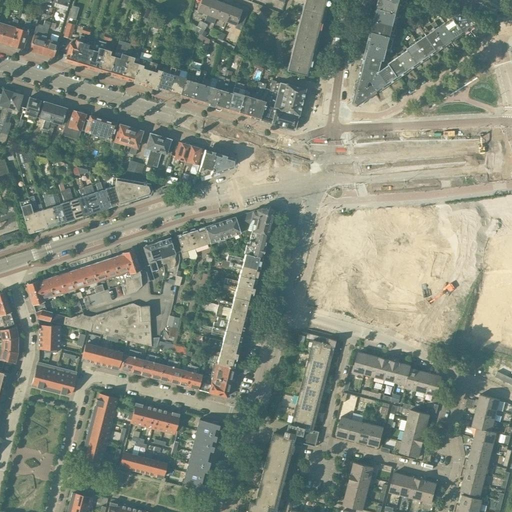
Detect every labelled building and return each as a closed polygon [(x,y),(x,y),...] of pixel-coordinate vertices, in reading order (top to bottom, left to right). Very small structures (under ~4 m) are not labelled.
[(200,0),(197,10),(207,14),(212,0),(200,0)] [(207,14),(205,20),(214,23),(216,18),(222,3),(215,0),(212,0),(207,14)] [(307,0),(301,24),(289,71),(306,75),(324,0),(307,0)] [(395,0),(379,0),(377,8),(397,13),(399,4),(403,5),(404,2),(395,0)] [(226,22),(232,6),(222,3),(216,18),(226,22)] [(75,19),(79,8),(73,6),(70,18),(75,19)] [(232,6),(226,22),(236,25),(235,28),(240,30),(247,14),(241,11),(241,10),(232,6)] [(143,7),(141,14),(148,16),(150,10),(143,7)] [(374,19),(394,24),(396,15),(400,16),(401,14),(397,13),(377,8),(374,19)] [(457,11),(452,14),(460,24),(465,32),(476,24),(479,22),(457,11)] [(441,16),(444,20),(446,24),(456,38),(465,32),(460,24),(452,14),(451,15),(452,17),(449,20),(445,14),(441,16)] [(0,39),(0,42),(10,45),(16,27),(18,20),(13,19),(12,22),(13,24),(13,26),(5,24),(0,39)] [(394,24),(374,19),(371,31),(395,38),(396,35),(391,33),(394,25),(394,24)] [(433,24),(434,27),(447,44),(456,38),(446,24),(444,20),(442,21),(444,24),(442,24),(439,26),(438,24),(435,20),(432,23),(433,24)] [(22,29),(16,27),(10,45),(22,49),(30,22),(26,21),(24,27),(22,27),(22,29)] [(50,22),(48,28),(54,30),(56,23),(50,21),(50,22)] [(68,23),(64,36),(71,38),(75,25),(68,23)] [(28,51),(40,54),(45,38),(48,28),(43,26),(43,25),(37,24),(28,51)] [(423,29),(427,35),(438,51),(447,44),(434,27),(433,28),(434,30),(430,32),(427,27),(423,29)] [(371,31),(368,43),(386,48),(388,38),(395,40),(395,38),(371,31)] [(207,45),(209,39),(199,33),(196,41),(207,45)] [(50,39),(45,38),(40,54),(53,58),(57,42),(57,41),(58,36),(52,34),(50,39)] [(64,54),(62,61),(65,62),(70,64),(70,63),(76,65),(83,42),(84,38),(84,36),(81,35),(79,39),(81,40),(80,41),(76,40),(75,44),(70,42),(66,55),(64,54)] [(428,57),(438,51),(427,35),(417,41),(428,57)] [(86,68),(87,68),(93,49),(88,48),(89,44),(85,42),(86,39),(84,38),(83,42),(76,65),(80,66),(80,67),(85,69),(86,68)] [(95,39),(93,49),(87,68),(87,69),(92,71),(92,70),(98,72),(105,48),(104,48),(106,42),(95,39)] [(115,77),(121,78),(128,55),(130,47),(131,44),(119,40),(115,56),(109,75),(110,75),(110,76),(115,77)] [(408,48),(409,49),(418,64),(428,57),(417,41),(408,48)] [(368,43),(365,54),(383,59),(386,48),(368,43)] [(105,48),(98,72),(103,73),(102,74),(108,75),(109,75),(115,56),(110,54),(111,50),(105,48)] [(409,70),(418,64),(409,49),(399,56),(409,70)] [(141,51),(138,63),(132,82),(145,86),(152,61),(154,55),(141,51)] [(383,59),(365,54),(362,66),(380,70),(386,62),(387,60),(383,59)] [(128,55),(121,78),(126,80),(126,81),(131,82),(132,82),(138,63),(133,61),(134,57),(128,55)] [(409,70),(399,56),(389,62),(390,64),(399,77),(409,70)] [(389,84),(399,77),(390,64),(389,62),(387,60),(386,62),(380,70),(389,84)] [(152,61),(145,86),(156,89),(162,70),(157,69),(156,71),(154,71),(157,63),(152,61)] [(162,70),(156,89),(167,92),(175,68),(170,66),(169,72),(162,70)] [(185,77),(178,96),(183,97),(184,99),(188,100),(189,99),(190,99),(200,70),(188,66),(185,77)] [(208,85),(202,102),(207,104),(208,106),(211,107),(213,106),(226,70),(227,67),(221,66),(216,79),(211,77),(208,85)] [(360,74),(358,80),(367,82),(369,83),(371,86),(376,93),(389,84),(380,70),(362,66),(361,69),(359,70),(359,72),(360,74)] [(175,68),(167,92),(178,96),(185,77),(178,75),(179,69),(175,68)] [(197,101),(202,102),(208,85),(201,83),(202,81),(205,71),(200,70),(190,99),(191,99),(192,102),(195,102),(197,101)] [(226,70),(213,106),(214,106),(215,108),(219,110),(220,108),(227,110),(232,92),(225,90),(232,71),(226,70)] [(298,114),(302,99),(283,94),(280,93),(283,82),(272,79),(269,89),(265,101),(264,105),(298,114)] [(354,94),(352,96),(352,99),(352,101),(353,101),(352,103),(357,106),(358,105),(361,105),(364,103),(365,101),(365,100),(376,93),(371,86),(367,89),(366,87),(367,82),(358,80),(356,82),(355,84),(356,86),(357,86),(354,95),(354,94)] [(257,87),(254,97),(248,116),(253,118),(253,119),(257,121),(259,119),(260,120),(264,105),(265,101),(269,89),(265,88),(266,84),(259,82),(257,87)] [(283,82),(280,93),(283,94),(302,99),(305,88),(286,83),(285,83),(283,82)] [(227,110),(237,113),(243,94),(238,92),(239,88),(234,86),(232,92),(227,110)] [(3,108),(0,118),(0,129),(1,130),(13,92),(11,91),(10,90),(7,89),(6,90),(3,89),(1,95),(0,94),(0,105),(4,106),(4,108),(3,108)] [(237,113),(248,116),(254,97),(248,95),(250,91),(245,89),(243,94),(237,113)] [(13,92),(1,130),(0,134),(0,143),(4,145),(11,121),(9,121),(12,110),(12,109),(18,111),(19,106),(22,107),(23,102),(21,101),(23,95),(20,94),(19,92),(16,91),(15,92),(13,92)] [(35,121),(36,117),(41,100),(40,100),(39,98),(36,97),(34,98),(29,97),(24,113),(29,115),(28,119),(35,121)] [(49,126),(55,104),(50,103),(49,102),(46,101),(45,101),(44,101),(39,117),(45,119),(43,128),(44,128),(42,134),(46,136),(49,126)] [(49,126),(46,136),(51,137),(54,128),(55,122),(62,124),(65,125),(68,114),(65,113),(66,108),(65,108),(64,106),(61,105),(60,106),(55,104),(49,126)] [(298,114),(264,105),(260,120),(294,130),(298,114)] [(65,125),(62,134),(78,139),(81,130),(85,131),(88,120),(84,119),(86,114),(84,113),(85,112),(80,110),(80,112),(73,110),(72,115),(68,114),(65,125)] [(88,120),(85,131),(112,139),(113,136),(116,123),(90,115),(88,120)] [(120,143),(125,144),(130,127),(129,127),(129,125),(126,124),(124,125),(119,124),(115,137),(113,136),(112,139),(109,147),(118,150),(120,143)] [(131,127),(130,127),(125,144),(131,146),(129,153),(135,155),(142,131),(137,129),(136,127),(133,126),(131,127)] [(151,165),(160,136),(155,134),(154,132),(151,131),(149,133),(149,132),(144,148),(150,149),(146,164),(151,165)] [(164,137),(160,136),(151,165),(156,167),(161,152),(166,154),(170,139),(169,138),(169,136),(166,135),(164,137)] [(185,161),(190,144),(189,144),(188,143),(185,142),(184,143),(179,141),(172,163),(177,165),(178,159),(185,161)] [(191,145),(190,144),(185,161),(192,163),(189,172),(197,175),(204,151),(201,150),(202,148),(196,146),(196,145),(192,144),(191,145)] [(13,155),(11,148),(4,147),(7,157),(13,155)] [(216,153),(205,149),(204,151),(197,175),(196,178),(210,174),(216,153)] [(19,165),(29,162),(26,153),(16,151),(15,150),(19,165)] [(216,153),(210,174),(230,167),(232,166),(232,165),(232,159),(232,158),(231,157),(227,156),(228,155),(221,153),(220,154),(216,153)] [(47,162),(47,159),(42,157),(37,156),(39,164),(44,163),(47,162)] [(0,174),(11,172),(7,157),(0,159),(0,174)] [(133,173),(136,161),(129,159),(126,170),(133,173)] [(144,163),(136,161),(133,173),(140,175),(144,163)] [(111,206),(119,203),(114,187),(115,180),(116,177),(113,176),(111,186),(105,188),(111,206)] [(176,185),(177,178),(167,176),(165,182),(176,185)] [(149,183),(116,177),(115,180),(114,187),(119,203),(149,194),(151,189),(149,183)] [(98,191),(94,192),(100,210),(108,207),(100,182),(96,183),(98,191)] [(60,204),(65,221),(74,218),(64,189),(62,183),(57,184),(63,203),(60,204)] [(87,186),(83,188),(91,213),(100,210),(94,192),(92,185),(87,186)] [(64,189),(74,218),(83,215),(77,198),(72,199),(68,188),(64,189)] [(80,197),(77,198),(83,215),(91,213),(83,188),(78,189),(80,197)] [(56,224),(47,196),(46,192),(44,193),(44,195),(42,195),(46,208),(42,209),(48,227),(56,224)] [(56,193),(47,196),(56,224),(65,221),(60,204),(56,193)] [(33,196),(28,197),(28,199),(38,230),(48,227),(42,209),(40,204),(36,205),(33,196)] [(28,233),(38,230),(28,199),(19,202),(23,216),(28,233)] [(252,219),(250,225),(249,230),(253,231),(267,235),(274,210),(268,205),(261,208),(253,210),(254,211),(252,212),(253,214),(252,219)] [(325,209),(305,280),(310,281),(311,282),(316,283),(325,286),(336,289),(344,291),(353,294),(404,309),(447,321),(511,340),(511,222),(418,216),(399,214),(356,211),(347,210),(343,210),(342,210),(338,210),(329,209),(325,209)] [(242,215),(245,226),(250,225),(252,219),(253,214),(252,212),(242,215)] [(250,225),(245,226),(242,215),(235,217),(234,217),(239,233),(249,230),(250,225)] [(239,233),(234,217),(205,227),(209,242),(239,233)] [(201,228),(189,232),(193,247),(207,243),(209,242),(205,227),(201,228)] [(245,254),(261,257),(267,235),(253,231),(250,241),(247,240),(243,253),(245,254)] [(189,232),(177,236),(180,245),(178,246),(180,251),(183,259),(187,257),(193,261),(196,255),(193,247),(189,232)] [(157,242),(155,243),(160,258),(162,265),(166,263),(167,268),(173,267),(175,261),(172,254),(174,253),(178,252),(176,245),(178,244),(176,238),(170,240),(170,238),(162,240),(162,239),(156,241),(157,242)] [(154,260),(160,258),(155,242),(143,246),(148,264),(144,265),(148,279),(148,281),(154,279),(152,271),(157,270),(154,260)] [(132,250),(122,253),(127,270),(117,274),(124,295),(135,291),(141,285),(140,274),(138,269),(139,269),(132,250)] [(116,256),(112,258),(117,274),(127,270),(122,253),(116,255),(116,256)] [(243,260),(241,260),(241,259),(228,256),(227,261),(230,261),(258,269),(261,257),(245,254),(243,260)] [(102,261),(107,277),(117,274),(112,258),(107,259),(106,259),(103,259),(102,261)] [(223,260),(222,265),(228,266),(238,269),(239,268),(241,269),(239,275),(239,276),(256,280),(256,279),(258,269),(230,261),(227,261),(223,260)] [(96,263),(91,265),(96,281),(107,277),(102,261),(101,261),(99,261),(97,262),(96,263)] [(81,268),(80,268),(85,284),(96,281),(91,265),(86,266),(84,266),(82,266),(81,268)] [(74,270),(69,272),(74,288),(85,284),(80,268),(79,268),(78,268),(75,269),(74,270)] [(59,275),(58,275),(63,291),(74,288),(69,272),(64,274),(62,273),(59,274),(59,275)] [(52,277),(47,279),(53,295),(63,291),(58,275),(57,276),(56,275),(53,276),(52,277)] [(176,275),(173,283),(179,285),(181,276),(176,275)] [(235,281),(225,278),(224,284),(253,291),(256,280),(239,276),(237,282),(235,281)] [(37,282),(42,298),(52,295),(53,295),(47,279),(42,281),(41,280),(38,281),(37,282)] [(37,282),(36,282),(36,281),(35,282),(34,281),(29,282),(29,284),(27,284),(27,286),(32,304),(35,310),(45,307),(43,300),(43,301),(42,298),(37,282)] [(233,291),(233,290),(235,291),(233,297),(250,301),(253,291),(224,284),(223,289),(233,291)] [(0,316),(3,327),(14,324),(3,292),(0,293),(0,316)] [(219,300),(218,305),(247,313),(250,301),(233,297),(232,304),(230,303),(219,300)] [(62,324),(150,347),(150,338),(148,306),(139,307),(131,302),(89,317),(82,315),(82,314),(69,318),(64,317),(62,324)] [(228,319),(244,324),(247,313),(218,305),(215,316),(218,317),(228,319)] [(37,318),(49,321),(62,324),(64,317),(51,313),(41,310),(35,312),(37,318)] [(166,325),(171,326),(176,328),(179,319),(169,316),(166,325)] [(213,327),(242,334),(244,324),(228,319),(218,317),(216,322),(214,322),(213,327)] [(39,337),(59,337),(59,326),(40,325),(39,337)] [(171,326),(168,336),(174,337),(176,328),(171,326)] [(14,327),(0,330),(0,335),(1,339),(17,337),(14,327)] [(242,334),(213,327),(211,332),(222,334),(224,335),(222,341),(239,345),(242,334)] [(293,416),(291,424),(299,426),(311,429),(318,401),(333,345),(336,346),(337,340),(310,333),(307,333),(306,338),(313,340),(311,348),(313,349),(310,360),(308,360),(304,376),(306,377),(303,388),(301,388),(296,405),(299,405),(296,417),(293,416)] [(16,353),(17,337),(1,339),(2,340),(1,349),(16,353)] [(59,348),(59,337),(39,337),(39,348),(59,348)] [(150,338),(150,347),(155,348),(158,338),(150,338)] [(239,346),(239,345),(222,341),(210,338),(207,349),(236,356),(239,346)] [(172,351),(173,345),(158,342),(157,348),(172,351)] [(93,363),(97,347),(85,344),(81,360),(93,363)] [(172,351),(187,355),(188,348),(173,345),(172,351)] [(97,347),(93,363),(105,366),(109,350),(97,347)] [(14,362),(16,353),(1,349),(0,348),(0,366),(2,367),(4,360),(14,362)] [(209,361),(214,362),(233,367),(236,356),(207,349),(206,353),(211,354),(209,361)] [(109,350),(105,366),(117,369),(121,353),(109,350)] [(123,355),(119,370),(129,373),(135,351),(129,350),(128,356),(123,355)] [(135,351),(129,373),(139,375),(143,360),(139,359),(140,353),(135,352),(135,351)] [(353,371),(364,374),(369,354),(358,351),(353,371)] [(379,357),(369,354),(364,374),(374,376),(379,357)] [(143,360),(139,375),(148,377),(154,356),(148,355),(146,361),(143,360)] [(332,355),(330,364),(337,365),(339,357),(332,355)] [(158,364),(160,358),(154,356),(148,377),(158,380),(162,365),(158,364)] [(380,357),(379,357),(374,376),(385,379),(390,360),(380,357)] [(162,365),(158,380),(168,383),(173,361),(167,360),(166,366),(162,365)] [(401,362),(390,360),(385,379),(395,382),(401,363),(401,362)] [(173,361),(168,383),(177,385),(181,370),(178,369),(179,363),(174,361),(173,361)] [(42,388),(49,365),(38,362),(32,385),(42,388)] [(214,362),(210,377),(229,382),(231,374),(233,373),(234,370),(233,368),(233,367),(214,362)] [(411,365),(401,363),(395,382),(405,385),(406,385),(410,368),(411,368),(411,365)] [(49,365),(42,388),(51,390),(57,367),(49,365)] [(187,365),(185,371),(181,370),(177,385),(187,388),(193,366),(187,365)] [(193,366),(187,388),(197,390),(201,375),(197,374),(199,368),(193,366)] [(61,393),(67,370),(57,367),(51,390),(61,393)] [(405,387),(416,390),(421,370),(411,368),(410,368),(406,385),(405,385),(405,387)] [(67,370),(61,393),(70,395),(76,372),(67,370)] [(432,373),(421,370),(416,390),(426,393),(432,373)] [(442,376),(432,373),(426,393),(437,396),(442,376)] [(202,382),(200,390),(226,397),(226,396),(227,395),(228,391),(227,389),(229,382),(210,377),(208,384),(202,382)] [(325,383),(323,392),(329,393),(332,385),(325,383)] [(97,394),(94,404),(114,409),(116,398),(97,394)] [(475,400),(475,404),(477,405),(497,410),(503,411),(505,402),(499,401),(500,399),(480,394),(478,401),(475,400)] [(387,414),(389,408),(390,404),(382,402),(380,406),(382,406),(380,412),(387,414)] [(146,406),(136,403),(131,422),(141,425),(146,406)] [(111,420),(114,409),(94,404),(92,415),(111,420)] [(477,405),(475,415),(495,419),(497,410),(477,405)] [(157,408),(146,406),(141,425),(152,428),(157,408)] [(396,412),(407,414),(408,409),(397,406),(396,412)] [(162,430),(167,411),(157,408),(152,428),(162,430)] [(411,409),(410,409),(407,420),(427,425),(430,414),(419,411),(411,409)] [(167,411),(162,430),(173,433),(178,414),(167,411)] [(318,411),(316,420),(322,421),(324,413),(318,411)] [(108,430),(111,420),(92,415),(89,425),(108,430)] [(492,431),(495,419),(475,415),(472,426),(477,427),(492,431)] [(336,436),(347,438),(352,419),(341,416),(336,436)] [(196,431),(216,436),(219,424),(218,424),(218,422),(214,421),(213,423),(199,419),(196,431)] [(347,438),(357,441),(362,422),(352,419),(347,438)] [(402,419),(399,429),(405,430),(405,431),(424,435),(427,425),(407,420),(407,421),(402,419)] [(373,424),(362,422),(357,441),(368,444),(373,424)] [(269,511),(271,507),(275,508),(283,480),(290,452),(293,438),(296,439),(296,441),(316,446),(319,431),(311,429),(299,426),(291,424),(289,424),(287,431),(286,430),(285,435),(274,432),(270,447),(268,453),(271,453),(268,465),(265,464),(263,475),(259,488),(262,489),(260,495),(258,494),(256,502),(251,501),(251,502),(249,510),(251,510),(250,511),(269,511)] [(379,447),(384,427),(373,424),(368,444),(379,447)] [(86,436),(106,441),(108,430),(89,425),(86,436)] [(477,427),(474,438),(494,443),(497,432),(492,431),(477,427)] [(194,441),(213,446),(216,436),(196,431),(194,441)] [(422,446),(424,436),(405,431),(402,441),(422,446)] [(103,451),(106,441),(86,436),(84,446),(103,451)] [(494,443),(474,438),(472,448),(491,453),(496,454),(498,445),(494,443)] [(211,457),(213,446),(194,441),(191,452),(211,457)] [(419,457),(422,446),(402,441),(399,452),(419,457)] [(100,462),(103,451),(84,446),(81,457),(100,462)] [(472,448),(469,458),(488,464),(491,453),(472,448)] [(123,452),(119,466),(134,470),(137,456),(123,452)] [(191,452),(188,462),(208,467),(211,457),(191,452)] [(137,456),(134,470),(148,474),(151,460),(137,456)] [(488,464),(469,458),(466,469),(486,474),(488,464)] [(162,477),(165,463),(151,460),(148,474),(162,477)] [(188,462),(186,472),(205,477),(208,467),(188,462)] [(290,462),(288,470),(294,472),(296,464),(290,462)] [(351,473),(371,478),(374,467),(354,462),(351,473)] [(466,469),(463,480),(483,485),(486,474),(466,469)] [(203,488),(205,477),(186,472),(183,483),(197,486),(196,488),(201,490),(201,488),(203,488)] [(389,492),(400,494),(405,475),(394,472),(389,492)] [(368,488),(371,478),(351,473),(348,483),(349,483),(368,488)] [(415,478),(405,475),(400,494),(410,497),(415,478)] [(415,477),(415,478),(410,497),(421,500),(426,480),(415,477)] [(436,483),(426,480),(421,500),(432,502),(436,483)] [(483,485),(463,480),(460,491),(480,496),(483,485)] [(346,494),(366,499),(368,488),(349,483),(346,494)] [(283,490),(280,498),(286,500),(289,491),(283,490)] [(69,503),(88,508),(91,497),(72,493),(69,503)] [(363,510),(366,499),(346,494),(343,505),(363,510)] [(463,494),(460,504),(480,509),(482,499),(463,494)] [(107,511),(119,511),(121,505),(110,502),(107,511)] [(66,511),(87,511),(88,508),(69,503),(66,511)]
